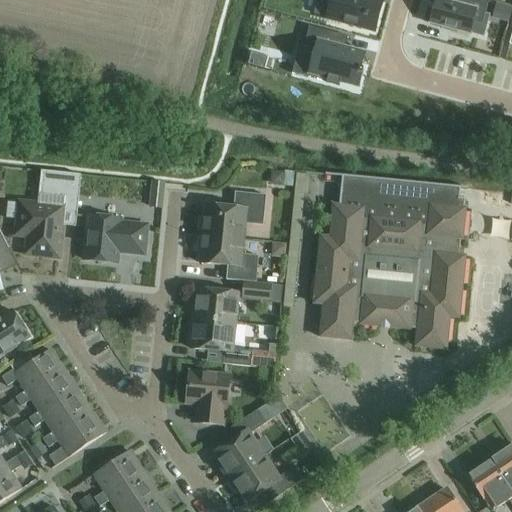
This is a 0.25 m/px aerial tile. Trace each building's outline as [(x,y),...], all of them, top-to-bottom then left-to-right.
[(332,0),(328,18),(327,20),(374,32),(382,3),(371,0),(332,0)] [(437,0),(431,24),(444,28),(443,29),(456,33),(457,31),(469,34),(473,22),(482,25),(488,0),(486,0),(445,0),(445,2),(437,0)] [(309,27),(304,45),(317,49),(310,75),(329,80),(328,84),(340,87),(341,83),(359,88),(364,72),(361,71),(365,54),(337,47),(340,35),(309,27)] [(264,69),(267,57),(251,53),(248,65),(264,69)] [(271,171),(271,178),(277,186),(283,186),(284,173),(271,171)] [(65,200),(78,202),(81,176),(42,172),(39,196),(65,198),(65,200)] [(294,194),(308,196),(310,175),(296,174),(294,194)] [(339,206),(333,206),(330,239),(321,238),(314,305),(324,306),(321,338),(351,341),(353,324),(360,324),(360,326),(410,330),(410,329),(418,330),(416,348),(446,351),(450,318),(459,319),(465,257),(459,257),(461,240),(462,240),(465,209),(464,209),(464,201),(466,201),(466,200),(460,199),(461,189),(467,190),(467,188),(326,175),(326,176),(342,177),(339,206)] [(153,183),(150,207),(162,208),(165,184),(153,183)] [(204,236),(243,240),(245,224),(263,226),(266,196),(236,193),(234,209),(207,206),(206,218),(201,220),(200,229),(204,232),(204,236)] [(27,255),(59,258),(62,226),(64,208),(38,206),(28,205),(12,203),(8,202),(7,218),(19,219),(17,236),(29,237),(27,255)] [(144,255),(147,227),(121,224),(121,220),(89,217),(85,261),(117,264),(118,252),(144,255)] [(0,290),(2,290),(0,283),(0,275),(18,266),(0,230),(0,290)] [(227,281),(245,282),(256,284),(259,257),(242,255),(243,240),(204,236),(204,239),(199,241),(198,249),(202,252),(201,264),(228,267),(227,281)] [(286,245),(273,243),(272,251),(277,257),(285,258),(286,245)] [(256,284),(245,282),(243,299),(280,303),(282,286),(256,284)] [(193,320),(235,324),(238,294),(199,290),(197,307),(194,307),(193,320)] [(0,357),(30,338),(12,311),(0,319),(0,357)] [(235,324),(193,320),(191,332),(194,333),(192,350),(224,353),(223,365),(251,368),(252,352),(233,350),(235,324)] [(18,402),(64,372),(50,351),(15,374),(13,371),(3,378),(8,386),(18,379),(27,392),(16,399),(18,402)] [(78,392),(64,372),(18,402),(22,407),(32,400),(40,412),(30,419),(32,423),(78,392)] [(197,424),(223,426),(225,407),(227,408),(230,378),(190,374),(187,403),(199,405),(197,424)] [(333,451),(370,429),(354,403),(342,410),(324,381),(290,401),(305,426),(314,420),(333,451)] [(92,413),(78,392),(32,423),(35,428),(46,421),(54,433),(43,440),(46,443),(92,413)] [(3,409),(9,417),(19,410),(14,402),(3,409)] [(229,481),(264,457),(250,435),(267,424),(258,411),(223,434),(223,435),(235,427),(241,436),(215,454),(224,468),(222,470),(229,481)] [(92,413),(46,443),(49,448),(59,441),(70,458),(106,434),(92,413)] [(16,429),(22,436),(32,429),(27,422),(16,429)] [(7,434),(2,437),(4,441),(6,442),(8,446),(9,447),(13,444),(18,441),(15,436),(11,431),(7,434)] [(40,442),(30,449),(36,457),(46,450),(40,442)] [(511,446),(490,461),(511,493),(511,499),(510,501),(511,503),(511,446)] [(21,455),(16,458),(21,464),(25,471),(30,468),(34,465),(30,458),(25,451),(21,455)] [(98,504),(144,473),(130,452),(94,476),(105,492),(95,499),(98,504)] [(264,457),(229,481),(235,491),(238,489),(248,504),(274,486),(281,496),(304,481),(296,468),(279,479),(264,457)] [(0,504),(4,502),(21,490),(16,482),(11,474),(16,470),(21,467),(18,462),(16,458),(10,462),(5,465),(7,469),(0,473),(0,504)] [(511,493),(490,461),(467,477),(483,501),(485,500),(493,511),(510,500),(511,498),(511,493)] [(130,511),(158,494),(144,473),(98,504),(100,508),(111,501),(118,511),(130,511)] [(460,511),(447,491),(424,506),(427,511),(460,511)] [(169,511),(158,494),(130,511),(169,511)] [(79,503),(85,511),(93,511),(98,509),(89,496),(79,503)]
